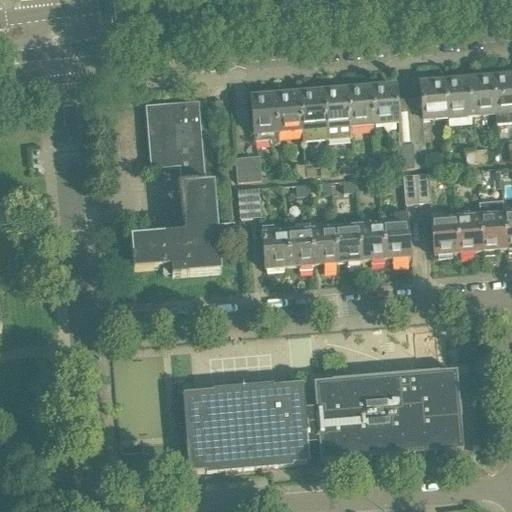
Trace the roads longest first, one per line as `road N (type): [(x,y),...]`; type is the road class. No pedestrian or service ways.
road 1 (residential): [(77,327),(503,293)]
road 2 (residential): [(159,40),(195,65),(511,37)]
road 3 (residential): [(187,511),(511,485)]
road 4 (residential): [(77,327),(55,46)]
road 5 (secondary): [(226,16),(420,0)]
road 6 (residential): [(98,506),(77,327)]
road 7 (secondary): [(226,16),(158,7),(52,14)]
